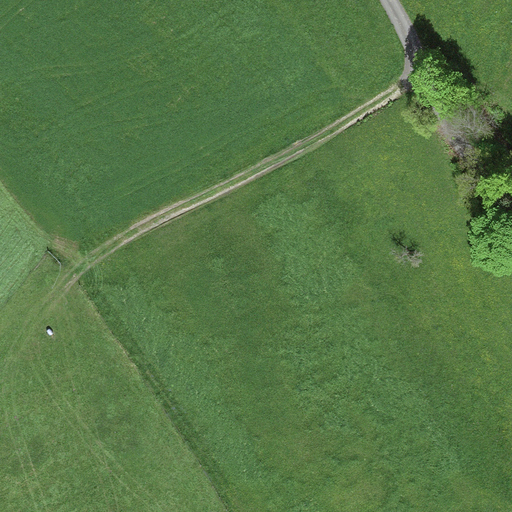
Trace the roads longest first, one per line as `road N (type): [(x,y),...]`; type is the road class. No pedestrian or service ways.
road 1 (track): [(76,270),(162,213),(384,98),(423,68)]
road 2 (track): [(389,0),(423,68),(511,201)]
